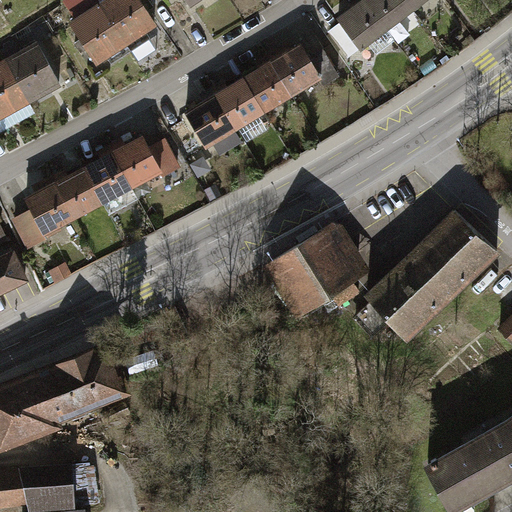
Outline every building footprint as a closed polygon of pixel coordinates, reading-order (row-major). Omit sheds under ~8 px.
[(152,26),(135,0),(100,0),(64,23),(90,64),(152,26)] [(422,0),(355,0),(333,17),(356,49),(422,0)] [(0,116),(57,87),(33,42),(0,59),(0,116)] [(317,79),(295,43),(182,111),(203,147),(317,79)] [(322,46),(308,54),(325,84),(339,76),(322,46)] [(32,212),(16,220),(27,242),(156,173),(159,176),(178,166),(164,140),(145,150),(138,138),(25,199),(32,212)] [(459,209),(370,295),(414,340),(502,254),(459,209)] [(342,218),(267,262),(299,317),(374,273),(342,218)] [(0,224),(0,251),(11,246),(0,224)] [(0,294),(27,281),(10,249),(0,253),(0,294)] [(65,263),(49,272),(56,283),(72,274),(65,263)] [(511,312),(500,325),(511,336),(511,312)] [(105,331),(0,381),(0,445),(4,454),(134,393),(105,331)] [(489,367),(467,343),(447,360),(469,385),(489,367)] [(511,418),(430,462),(458,511),(468,511),(511,488),(511,418)] [(77,460),(0,467),(0,511),(32,509),(81,504),(77,460)]
